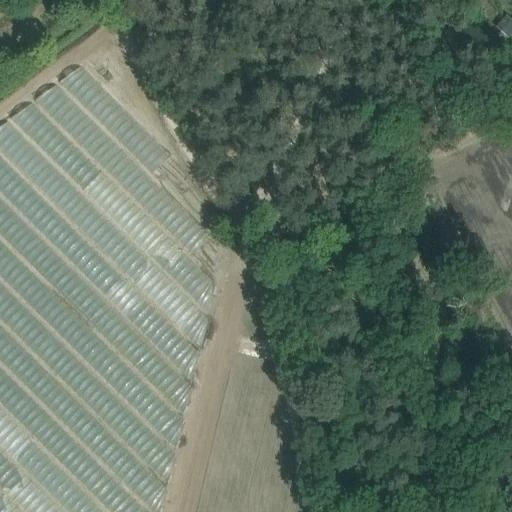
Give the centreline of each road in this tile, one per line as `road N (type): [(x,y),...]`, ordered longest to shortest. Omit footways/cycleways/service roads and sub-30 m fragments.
road 1 (track): [(245,229),(265,277),(314,511)]
road 2 (track): [(185,511),(237,296),(245,229)]
road 3 (track): [(245,229),(101,0)]
road 4 (track): [(245,229),(288,154),(354,0)]
